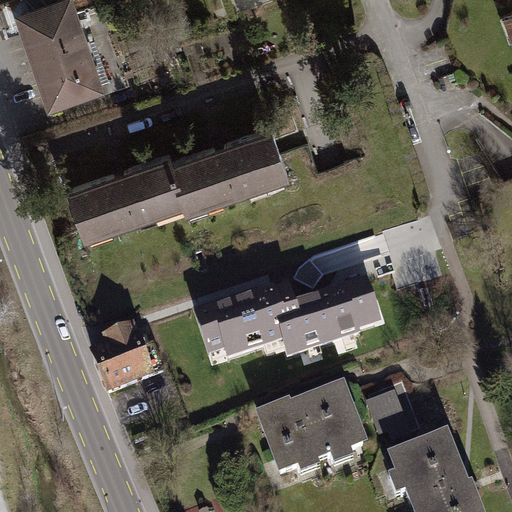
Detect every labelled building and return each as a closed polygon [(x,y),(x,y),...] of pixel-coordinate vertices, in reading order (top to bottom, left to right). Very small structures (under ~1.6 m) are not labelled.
[(50,78),(56,98),(109,80),(104,63),(98,65),(93,50),(82,53),(75,31),(80,30),(69,0),(62,0),(27,12),(30,21),(25,23),(28,34),(25,35),(41,81),(50,78)] [(511,12),(500,17),(509,42),(511,40),(511,12)] [(215,147),(172,162),(186,202),(185,202),(188,210),(287,175),(271,128),(225,143),(227,149),(222,151),(217,152),(215,147)] [(212,140),(215,147),(217,152),(222,151),(227,149),(225,143),(223,136),(212,140)] [(87,236),(185,202),(186,202),(172,162),(170,154),(125,169),(127,175),(122,177),(116,179),(114,174),(70,189),(87,236)] [(112,166),(114,174),(116,179),(122,177),(127,175),(125,169),(123,163),(112,166)] [(293,290),(278,295),(277,291),(196,317),(211,361),(227,356),(230,364),(286,345),(292,364),(363,340),(362,335),(383,328),(369,286),(299,309),(293,290)] [(94,357),(109,394),(164,373),(153,347),(148,349),(144,338),(136,341),(132,332),(107,341),(110,351),(94,357)] [(288,410),(260,421),(281,474),(297,468),(298,467),(297,465),(313,458),(314,461),(328,456),(328,457),(346,450),(347,453),(364,446),(343,393),(299,410),(300,412),(291,416),(288,410)] [(410,434),(395,394),(367,405),(379,436),(389,432),(392,441),(410,434)] [(446,440),(393,460),(399,476),(400,479),(403,478),(409,494),(416,511),(478,511),(470,492),(464,494),(460,484),(463,483),(446,440)] [(346,450),(328,457),(330,461),(331,460),(336,469),(352,463),(347,453),(346,450)] [(298,467),(297,468),(301,478),(318,471),(314,461),(313,458),(297,465),(298,467)] [(400,479),(399,476),(389,480),(397,499),(409,494),(403,478),(400,479)]
